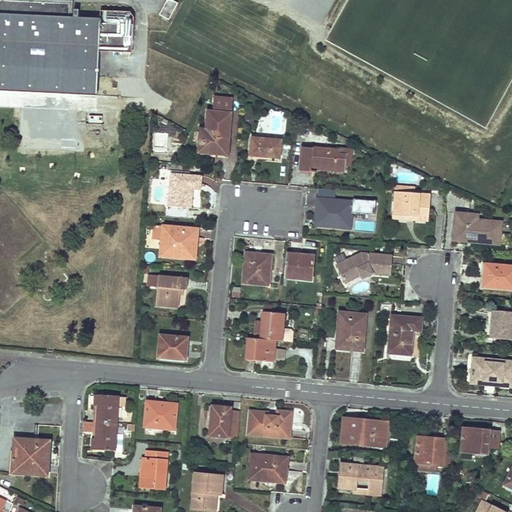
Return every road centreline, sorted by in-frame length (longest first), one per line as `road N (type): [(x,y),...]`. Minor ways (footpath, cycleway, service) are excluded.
road 1 (residential): [(210,379),(225,227),(262,208)]
road 2 (residential): [(77,368),(65,511)]
road 3 (residential): [(77,368),(210,379)]
road 4 (residential): [(437,400),(446,294),(433,275)]
road 5 (residential): [(326,390),(314,511)]
